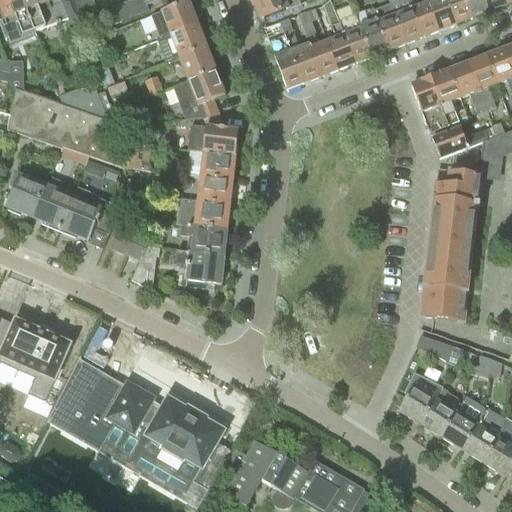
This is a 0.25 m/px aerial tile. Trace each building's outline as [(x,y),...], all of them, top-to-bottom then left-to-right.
[(0,0),(0,12),(4,22),(0,23),(0,30),(5,43),(8,42),(10,47),(35,37),(34,34),(20,0),(0,0)] [(20,0),(34,34),(67,21),(60,3),(59,3),(59,2),(57,0),(20,0)] [(66,0),(60,3),(67,21),(69,26),(96,15),(90,0),(66,0)] [(143,0),(139,0),(133,3),(138,17),(148,13),(146,8),(146,6),(143,0)] [(271,0),(253,7),(260,25),(264,23),(264,21),(283,14),(290,11),(298,8),(296,1),(295,0),(271,0)] [(397,4),(390,7),(394,19),(395,21),(405,47),(423,41),(407,0),(398,4),(397,4)] [(406,0),(407,0),(423,41),(439,34),(428,6),(419,9),(415,0),(406,0)] [(425,0),(428,6),(439,34),(456,28),(445,0),(425,0)] [(445,0),(456,28),(473,21),(472,19),(464,0),(445,0)] [(465,0),(472,19),(488,13),(489,15),(490,14),(484,0),(465,0)] [(484,0),(490,14),(507,8),(503,0),(484,0)] [(330,3),(322,9),(334,41),(327,44),(338,73),(355,67),(343,37),(335,15),(330,3)] [(149,19),(158,43),(197,28),(188,4),(149,19)] [(390,7),(372,14),(388,54),(396,51),(405,47),(395,21),(394,19),(390,7)] [(335,15),(343,37),(355,67),(371,60),(355,18),(351,8),(335,15)] [(372,12),(355,18),(371,60),(372,60),(371,58),(386,52),(387,54),(388,54),(372,14),(372,12)] [(306,15),(297,19),(305,40),(313,37),(314,36),(306,15)] [(291,91),(303,87),(283,34),(279,26),(267,30),(262,31),(285,88),(291,91)] [(166,67),(179,62),(206,51),(197,28),(158,43),(157,44),(166,67)] [(291,31),(283,34),(303,87),(321,80),(308,47),(298,51),(291,31)] [(313,37),(305,40),(308,47),(321,80),(338,73),(327,44),(317,48),(313,37)] [(85,46),(89,56),(104,50),(100,40),(85,46)] [(511,48),(503,52),(511,75),(511,48)] [(179,62),(188,85),(215,75),(206,51),(179,62)] [(511,98),(511,75),(503,52),(484,59),(495,88),(506,83),(511,98)] [(487,91),(495,88),(484,59),(466,66),(485,115),(495,111),(487,91)] [(105,64),(94,69),(103,90),(113,86),(105,64)] [(9,66),(9,96),(14,96),(15,91),(22,94),(22,66),(9,66)] [(476,119),(485,115),(466,66),(448,73),(459,102),(468,98),(476,119)] [(449,105),(459,102),(448,73),(430,80),(448,129),(457,126),(449,105)] [(0,74),(0,83),(9,85),(9,76),(0,74)] [(188,85),(172,91),(178,105),(178,107),(184,121),(199,119),(203,121),(217,115),(212,103),(224,98),(215,75),(188,85)] [(143,84),(149,100),(163,95),(156,79),(143,84)] [(429,136),(448,129),(430,80),(410,88),(429,136)] [(114,86),(106,89),(110,99),(126,92),(122,82),(114,86)] [(93,87),(60,100),(63,108),(97,120),(105,117),(104,114),(97,96),(93,87)] [(97,120),(63,108),(22,94),(15,91),(14,96),(7,133),(62,153),(63,150),(121,171),(123,146),(125,130),(97,120)] [(103,94),(97,96),(104,114),(110,112),(103,94)] [(189,153),(189,154),(235,159),(238,134),(224,132),(217,115),(203,121),(205,127),(204,130),(189,128),(187,153),(189,153)] [(500,126),(492,129),(492,130),(496,140),(504,137),(500,126)] [(492,130),(463,142),(467,151),(496,140),(492,130)] [(432,142),(439,162),(467,151),(463,142),(459,132),(432,142)] [(511,157),(511,134),(484,146),(479,181),(502,184),(505,160),(511,157)] [(123,146),(121,171),(135,172),(138,148),(123,146)] [(186,178),(199,179),(232,183),(235,159),(189,154),(186,178)] [(421,320),(441,322),(462,325),(476,211),(479,212),(479,208),(476,208),(479,181),(480,179),(438,174),(421,320)] [(21,216),(33,220),(47,186),(22,176),(21,179),(17,177),(7,200),(6,199),(4,204),(5,204),(3,211),(4,211),(4,210),(20,217),(21,216)] [(57,233),(58,234),(76,190),(50,179),(47,186),(33,220),(42,224),(42,225),(57,232),(57,233)] [(199,179),(196,204),(229,208),(232,183),(199,179)] [(124,182),(122,196),(134,197),(135,183),(124,182)] [(76,190),(58,234),(60,234),(60,233),(76,240),(76,238),(88,243),(87,245),(88,246),(93,233),(107,239),(114,223),(116,208),(99,201),(99,200),(76,190)] [(134,197),(122,196),(121,211),(132,213),(134,197)] [(229,208),(196,204),(179,202),(176,227),(181,227),(226,233),(229,208)] [(109,251),(125,258),(135,234),(119,227),(109,251)] [(180,239),(187,240),(188,240),(186,256),(223,260),(226,233),(181,227),(180,239)] [(135,234),(125,258),(140,264),(130,283),(152,294),(155,267),(155,265),(156,260),(158,260),(159,253),(146,251),(150,241),(135,234)] [(223,260),(186,256),(176,254),(174,268),(188,270),(185,290),(204,292),(204,287),(220,289),(223,260)] [(0,350),(0,361),(54,384),(70,348),(15,324),(2,351),(0,350)] [(420,339),(416,351),(430,356),(435,344),(425,341),(420,339)] [(453,351),(447,366),(457,369),(462,354),(453,351)] [(480,359),(477,378),(488,380),(490,363),(480,359)] [(491,363),(488,380),(499,381),(501,367),(491,363)] [(408,398),(398,415),(414,424),(415,422),(422,426),(440,397),(442,391),(414,377),(404,396),(408,398)] [(75,390),(58,419),(59,420),(59,419),(62,421),(60,425),(104,451),(105,448),(110,451),(133,464),(139,454),(141,456),(139,458),(151,464),(152,462),(154,464),(155,462),(177,474),(176,476),(178,477),(177,480),(188,486),(189,484),(191,485),(192,484),(193,484),(201,470),(212,452),(222,435),(204,424),(202,428),(183,417),(185,413),(168,403),(163,412),(150,405),(152,402),(127,387),(113,412),(99,405),(100,404),(96,401),(95,402),(75,390)] [(427,432),(441,441),(460,410),(440,397),(422,426),(429,430),(427,432)] [(457,447),(463,452),(481,423),(460,410),(441,441),(455,450),(457,447)] [(480,425),(463,452),(470,456),(469,458),(483,467),(504,433),(504,432),(505,423),(487,413),(481,423),(480,425)] [(499,474),(505,477),(511,466),(511,438),(504,433),(483,467),(498,476),(499,474)] [(253,443),(245,458),(222,497),(246,511),(250,504),(247,494),(255,480),(278,494),(277,495),(276,495),(275,496),(274,497),(274,499),(273,500),(273,502),(273,503),(273,504),(274,506),(274,507),(275,507),(276,509),(278,510),(280,511),(283,511),(285,511),(287,510),(289,509),(290,508),(291,507),(291,506),(292,504),(292,503),(292,502),(293,503),(294,501),(312,511),(352,511),(364,492),(314,463),(313,464),(314,465),(308,475),(289,464),(289,465),(287,465),(273,457),(273,455),(253,443)]
